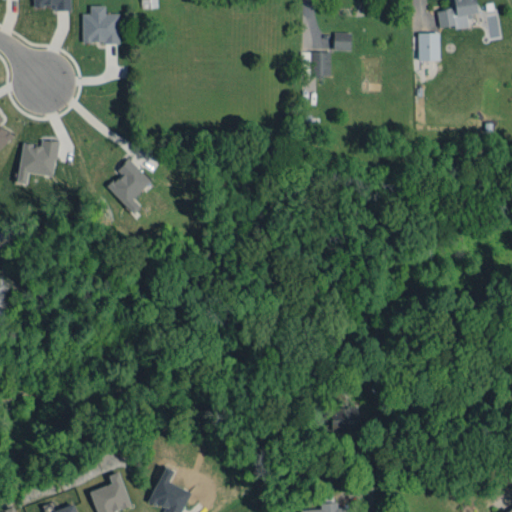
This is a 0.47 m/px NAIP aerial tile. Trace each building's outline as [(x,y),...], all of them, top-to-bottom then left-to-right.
[(435,23),(450,21),(451,25),(465,23),(463,10),(475,8),(474,0),(445,0),(446,5),(433,6),(435,23)] [(115,38),(115,10),(101,10),(101,1),(86,1),(86,10),(78,10),(78,38),(115,38)] [(347,46),(348,28),(329,28),(328,45),(347,46)] [(435,56),(435,28),(413,28),(413,56),(435,56)] [(327,71),(326,48),(305,48),(305,72),(327,71)] [(0,141),(9,133),(0,123),(0,141)] [(19,138),(13,178),(23,180),(24,168),(49,172),(54,137),(37,135),(36,141),(19,138)] [(147,178),(125,155),(113,166),(117,170),(103,182),(129,210),(136,203),(129,194),(147,178)] [(356,425),(355,402),(327,403),(328,426),(356,425)] [(145,497),(161,504),(158,510),(161,511),(175,511),(187,488),(165,478),(170,467),(160,463),(145,497)] [(86,487),(94,511),(111,511),(109,507),(127,502),(115,468),(104,472),(107,480),(86,487)] [(297,506),(297,511),(346,511),(346,503),(334,504),(333,499),(316,500),(317,505),(297,506)] [(36,511),(74,511),(70,500),(36,511)] [(13,511),(10,502),(0,506),(2,511),(13,511)] [(511,511),(511,503),(494,511),(511,511)]
